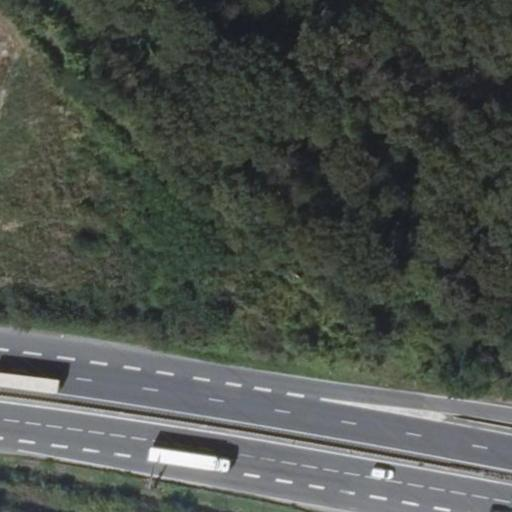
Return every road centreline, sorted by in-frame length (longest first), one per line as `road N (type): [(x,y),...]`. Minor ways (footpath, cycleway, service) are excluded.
road 1 (trunk): [(0,420),(450,492)]
road 2 (trunk): [(314,419),(0,370)]
road 3 (trunk): [(511,418),(373,398),(314,419)]
road 4 (trunk): [(511,455),(314,419)]
